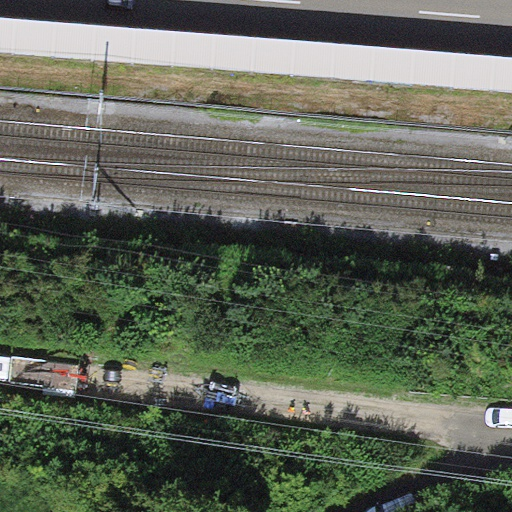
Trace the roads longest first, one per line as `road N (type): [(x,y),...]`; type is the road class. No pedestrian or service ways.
road 1 (track): [(511,431),(0,365)]
road 2 (motorway): [(280,0),(511,16)]
road 3 (track): [(363,511),(511,450)]
